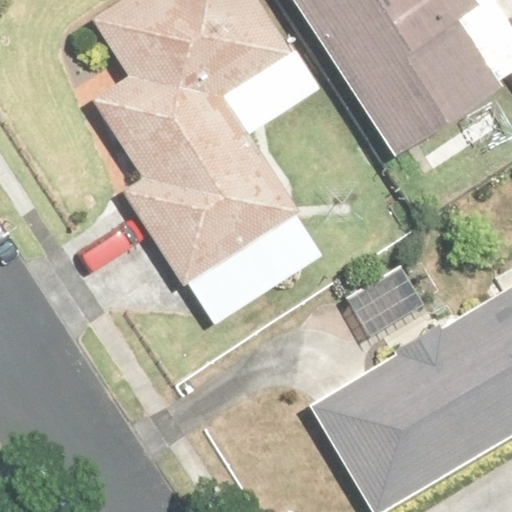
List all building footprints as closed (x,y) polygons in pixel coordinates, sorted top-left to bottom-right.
[(288,53),(254,0),(133,0),(94,25),(131,83),(95,106),(145,185),(126,197),(210,329),(319,260),(217,99),(288,53)] [(290,0),(392,157),(490,93),(506,83),(511,92),(511,36),(488,0),(468,0),(290,0)] [(511,143),(489,107),(412,155),(435,192),(511,144),(511,143)] [(423,308),(399,268),(343,302),(367,342),(423,308)] [(379,511),(511,432),(511,291),(310,413),(369,511),(379,511)]
